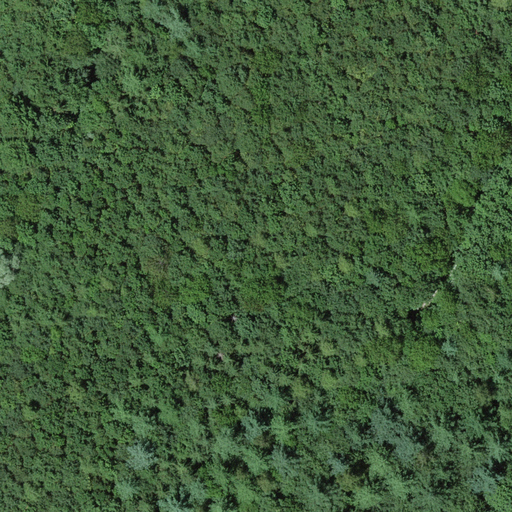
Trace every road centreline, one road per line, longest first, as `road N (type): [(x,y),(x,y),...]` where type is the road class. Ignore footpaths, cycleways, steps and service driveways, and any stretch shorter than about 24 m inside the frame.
road 1 (track): [(511,150),(457,277),(358,416),(252,511)]
road 2 (track): [(0,289),(60,193),(115,0)]
